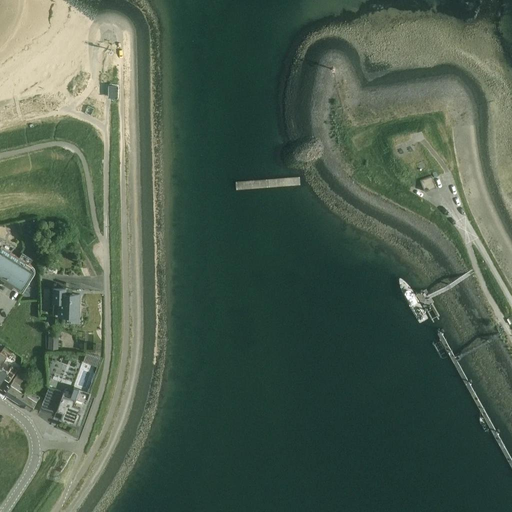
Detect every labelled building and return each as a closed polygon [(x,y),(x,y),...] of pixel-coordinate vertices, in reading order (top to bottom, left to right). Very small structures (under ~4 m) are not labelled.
[(419,180),(424,191),(436,187),(431,175),(419,180)] [(0,278),(22,293),(37,268),(0,245),(0,278)] [(79,304),(80,294),(65,293),(65,288),(53,288),(52,302),(58,302),(58,316),(78,317),(79,304)] [(48,336),(48,350),(58,350),(58,336),(48,336)] [(23,346),(16,356),(24,361),(30,350),(23,346)] [(0,352),(0,382),(3,378),(9,382),(17,370),(11,366),(6,372),(0,367),(0,366),(7,357),(0,352)] [(85,353),(82,361),(97,367),(100,359),(85,353)] [(17,402),(26,389),(18,383),(24,375),(19,372),(3,394),(17,402)] [(26,389),(17,402),(30,411),(39,397),(32,392),(38,382),(33,378),(26,389)] [(48,386),(41,405),(42,405),(62,413),(60,419),(76,425),(80,413),(78,412),(80,407),(82,407),(87,395),(73,390),(70,397),(62,394),(63,392),(48,386)]
